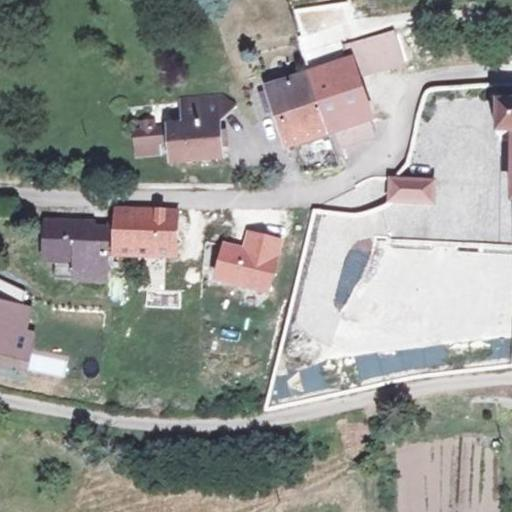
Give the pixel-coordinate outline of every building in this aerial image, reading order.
[(407,63),(395,30),(346,47),(349,57),(263,87),(283,147),(295,143),(331,131),(334,142),(349,136),(344,125),(365,119),(371,117),(358,80),(407,63)] [(494,94),(475,96),(477,116),(496,115),(494,94)] [(236,171),(228,98),(179,103),(183,137),(174,138),(178,177),(236,171)] [(511,101),(501,101),(500,122),(511,122),(511,101)] [(344,125),(349,136),(368,129),(365,119),(344,125)] [(334,142),(331,131),(295,143),(305,173),(341,163),(334,142)] [(158,140),(129,143),(133,167),(161,163),(158,140)] [(436,180),(391,178),(390,188),(390,199),(435,201),(435,191),(436,180)] [(182,264),(184,216),(118,213),(117,233),(55,230),(53,271),(52,291),(113,294),(115,261),(182,264)] [(282,238),(249,230),(245,248),(224,243),(216,277),(270,290),(282,238)] [(506,303),(508,253),(459,251),(459,256),(434,255),(434,268),(443,268),(441,312),(452,312),(453,272),(455,272),(455,292),(477,293),(476,302),(506,303)] [(0,352),(31,359),(36,332),(25,329),(30,307),(19,305),(22,290),(0,278),(0,352)]
